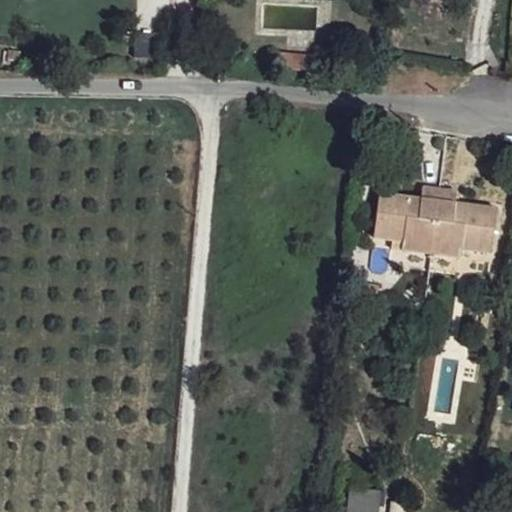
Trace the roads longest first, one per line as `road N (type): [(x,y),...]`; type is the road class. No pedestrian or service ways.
road 1 (residential): [(174,511),(211,89)]
road 2 (unclassified): [(511,114),(330,90),(211,89)]
road 3 (unclassified): [(211,89),(0,85)]
